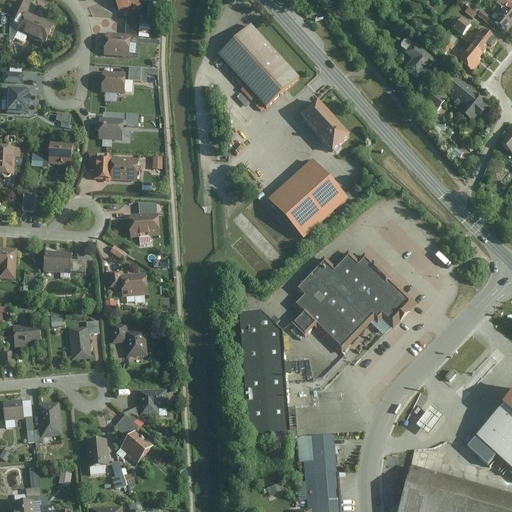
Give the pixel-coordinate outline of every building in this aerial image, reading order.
[(114,0),(119,14),(140,6),(137,0),(114,0)] [(511,6),(511,2),(508,0),(500,0),(497,3),(504,9),(507,12),(511,6)] [(30,7),(21,4),(15,20),(24,23),(28,14),(30,7)] [(511,15),(507,12),(504,9),(494,23),(507,33),(511,26),(511,15)] [(491,19),(482,11),(478,16),(486,24),(491,19)] [(53,26),(28,14),(24,23),(19,33),(45,45),(53,26)] [(137,19),(126,19),(126,37),(131,37),(137,37),(137,19)] [(471,28),(463,21),(455,31),(463,37),(471,28)] [(300,83),(253,29),(221,57),(268,111),(300,83)] [(496,44),(479,29),(467,43),(483,58),(496,44)] [(130,59),(131,37),(126,37),(105,36),(104,58),(130,59)] [(438,66),(414,43),(404,54),(411,60),(403,70),(416,82),(428,70),(431,73),(438,66)] [(454,57),(471,72),(483,58),(467,43),(454,57)] [(158,56),(149,56),(149,67),(158,67),(158,56)] [(4,84),(24,84),(24,69),(10,69),(10,72),(4,72),(4,84)] [(140,70),(129,70),(129,82),(140,82),(140,70)] [(126,74),(103,73),(102,95),(125,96),(126,74)] [(480,99),(455,78),(445,91),(471,111),(480,99)] [(448,101),(432,86),(421,99),(437,113),(448,101)] [(31,114),(30,90),(8,90),(8,115),(31,114)] [(473,128),(490,107),(480,99),(471,111),(463,120),(473,128)] [(353,142),(319,104),(303,117),(337,156),(353,142)] [(70,129),(73,115),(59,112),(56,126),(70,129)] [(139,117),(127,116),(127,128),(139,129),(139,117)] [(124,122),(100,121),(99,142),(123,142),(124,122)] [(511,133),(501,146),(511,154),(511,133)] [(72,167),(73,145),(51,144),(50,166),(72,167)] [(0,176),(21,177),(22,150),(0,149),(0,176)] [(101,159),(99,181),(112,182),(114,160),(101,159)] [(163,160),(153,159),(152,171),(162,171),(163,160)] [(137,184),(139,161),(114,160),(112,182),(137,184)] [(352,207),(313,165),(270,206),(306,248),(352,207)] [(36,213),(36,191),(25,191),(24,212),(36,213)] [(158,206),(140,204),(140,217),(158,216),(158,206)] [(159,237),(158,216),(140,217),(128,217),(129,238),(159,237)] [(17,249),(0,248),(0,280),(16,281),(17,249)] [(127,257),(114,248),(110,254),(122,263),(127,257)] [(297,312),(287,323),(300,336),(311,325),(339,353),(371,321),(375,324),(380,319),(389,329),(414,304),(362,253),(356,259),(346,249),(331,264),(322,256),(290,288),(297,295),(288,303),(297,312)] [(72,254),(44,253),(44,274),(72,274),(72,269),(72,263),(72,254)] [(121,274),(108,275),(110,289),(123,288),(122,278),(121,274)] [(147,297),(145,276),(122,278),(123,288),(124,299),(147,297)] [(261,313),(239,315),(249,441),(291,438),(283,332),(261,313)] [(52,318),(53,327),(63,326),(63,317),(52,318)] [(100,334),(98,323),(87,325),(87,329),(88,335),(100,334)] [(41,347),(40,328),(28,329),(28,325),(12,326),(14,350),(41,347)] [(125,328),(112,328),(113,345),(126,344),(125,335),(125,328)] [(88,335),(87,329),(67,331),(71,363),(91,361),(88,335)] [(145,334),(125,335),(126,344),(127,360),(147,358),(145,334)] [(452,382),(457,375),(452,371),(447,379),(452,382)] [(168,390),(139,393),(140,408),(141,420),(158,419),(157,411),(169,410),(168,390)] [(424,401),(409,420),(423,430),(432,418),(438,423),(443,417),(424,401)] [(22,402),(4,404),(6,425),(24,423),(22,405),(22,402)] [(511,404),(478,439),(511,470),(511,404)] [(33,435),(29,405),(22,405),(24,423),(27,447),(34,446),(33,435)] [(58,406),(38,408),(42,434),(42,439),(62,437),(58,406)] [(140,408),(123,414),(126,419),(136,426),(143,422),(141,420),(140,408)] [(136,426),(126,419),(115,432),(129,443),(136,434),(140,430),(136,426)] [(35,449),(44,447),(42,439),(42,434),(33,435),(34,446),(35,449)] [(129,443),(121,453),(137,466),(152,447),(136,434),(129,443)] [(304,463),(308,510),(292,511),(342,511),(341,505),(342,504),(339,468),(338,467),(337,456),(336,456),(334,436),(297,439),(300,464),(304,463)] [(106,442),(86,444),(88,471),(108,469),(106,442)] [(288,446),(286,456),(294,458),(297,448),(288,446)] [(123,480),(118,466),(113,467),(114,476),(113,481),(115,491),(126,488),(123,480)] [(511,511),(511,495),(422,470),(410,511),(511,511)] [(72,477),(62,476),(60,487),(70,488),(72,477)] [(135,484),(132,476),(123,480),(126,488),(135,484)] [(271,488),(274,497),(283,494),(280,485),(271,488)] [(39,491),(26,491),(26,505),(33,505),(40,504),(39,491)]
